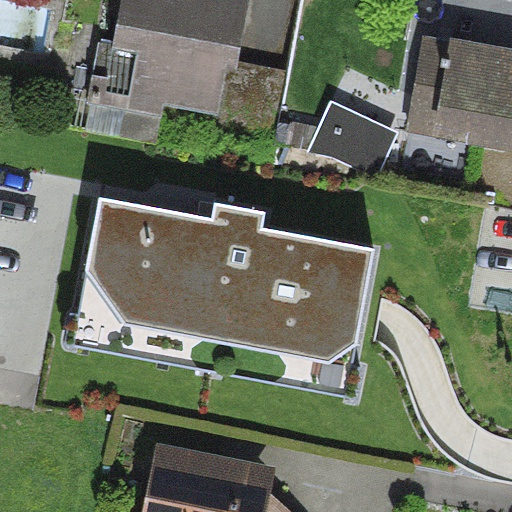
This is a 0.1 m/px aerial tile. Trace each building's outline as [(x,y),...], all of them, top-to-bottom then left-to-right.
[(230,69),(231,65),(242,0),(120,0),(112,48),(99,46),(92,86),(89,86),(86,103),(131,111),(125,141),(150,146),(158,103),(212,114),(221,67),(230,69)] [(466,143),(511,151),(511,146),(511,61),(447,50),(444,63),(417,58),(406,119),(468,130),(466,143)] [(326,138),(315,135),(311,155),(332,160),(338,141),(326,138)] [(78,343),(345,393),(371,251),(105,201),(78,343)] [(213,483),(216,470),(157,458),(145,511),(256,511),(260,492),(213,483)]
